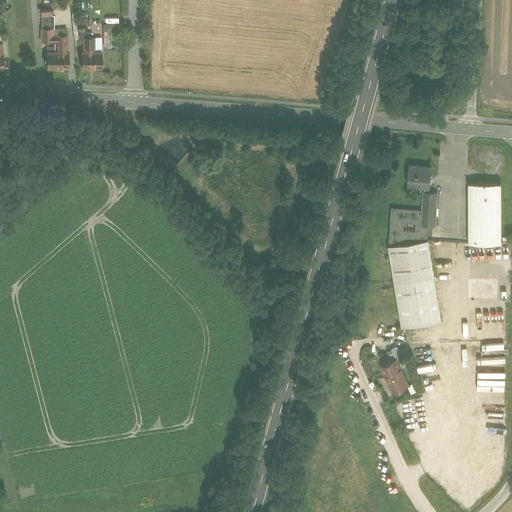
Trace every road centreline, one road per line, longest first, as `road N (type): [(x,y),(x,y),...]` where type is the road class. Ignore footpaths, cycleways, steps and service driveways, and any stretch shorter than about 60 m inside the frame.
road 1 (primary): [(250,511),(389,0)]
road 2 (tertiary): [(131,101),(471,128)]
road 3 (tertiary): [(0,98),(131,101)]
road 4 (residential): [(471,128),(477,0)]
